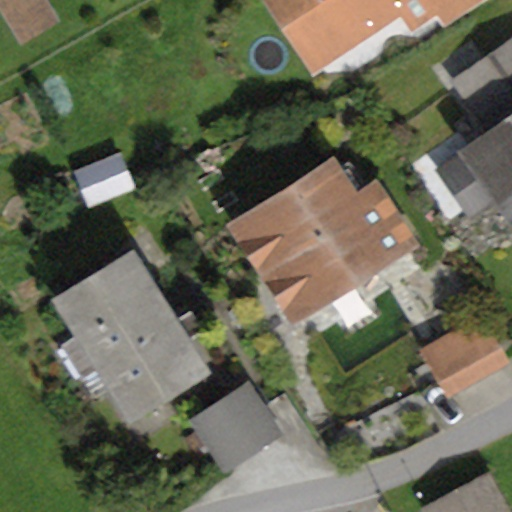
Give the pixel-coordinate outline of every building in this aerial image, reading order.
[(3,0),(21,33),(58,13),(51,0),(3,0)] [(270,0),(323,80),(424,13),(441,39),(500,0),(270,0)] [(511,122),(439,178),(478,229),(498,214),(511,232),(511,122)] [(347,164),(241,229),(301,324),(422,249),(383,185),(369,199),(347,164)] [(137,253),(55,301),(132,431),(215,382),(137,253)] [(511,363),(488,320),(429,352),(456,401),(511,370),(511,363)] [(259,382),(196,421),(231,477),(294,438),(259,382)] [(511,511),(511,510),(496,479),(429,511),(511,511)]
